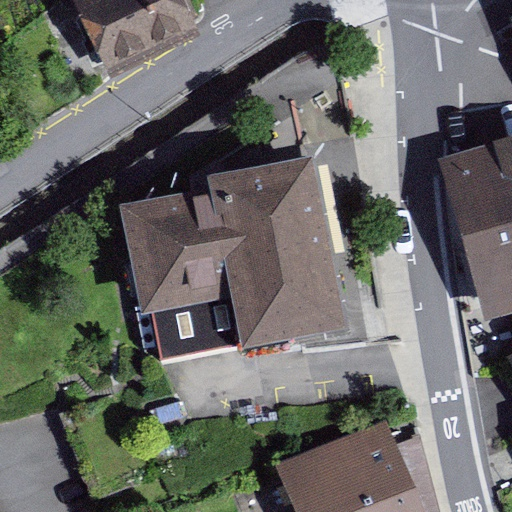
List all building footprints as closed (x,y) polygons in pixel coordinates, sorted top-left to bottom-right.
[(189,48),(166,0),(84,0),(61,11),(99,91),(189,48)] [(511,29),(498,38),(511,61),(511,29)] [(511,323),(511,324),(511,146),(424,174),(473,334),(511,323)] [(300,180),(191,200),(192,210),(105,226),(126,334),(144,331),(152,373),(221,360),(224,376),(333,355),(300,180)] [(511,365),(499,372),(511,397),(511,365)] [(277,511),(413,511),(377,429),(263,479),(277,511)]
